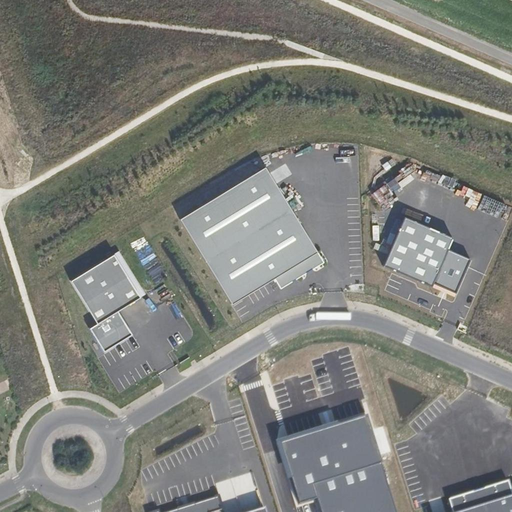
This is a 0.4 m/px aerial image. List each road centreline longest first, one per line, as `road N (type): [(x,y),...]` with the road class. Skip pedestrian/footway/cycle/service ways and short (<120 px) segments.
road 1 (tertiary): [(112,435),(289,326),(323,316),(365,315),(511,379)]
road 2 (tertiary): [(372,0),(511,60)]
road 3 (tertiary): [(112,435),(87,415),(54,419),(34,444),(38,477)]
